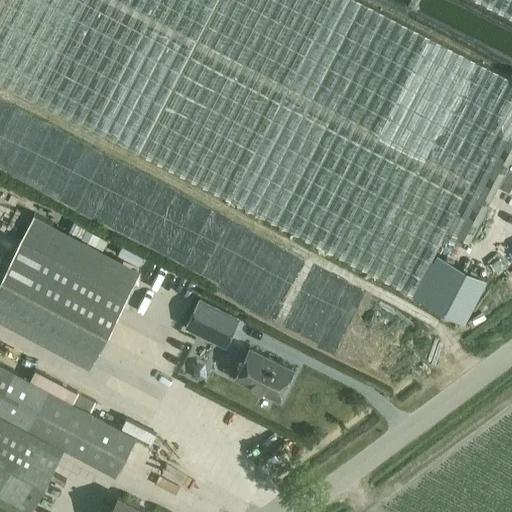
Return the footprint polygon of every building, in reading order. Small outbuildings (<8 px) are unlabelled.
[(469,241),(511,158),(511,78),(358,0),(0,0),(0,78),(412,292),(445,229),(469,241)] [(511,0),(479,0),(511,17),(511,0)] [(193,225),(200,212),(115,170),(109,183),(193,225)] [(479,233),(468,252),(497,268),(508,249),(479,233)] [(21,238),(0,277),(0,317),(90,365),(128,294),(21,238)] [(331,281),(334,267),(322,265),(319,278),(331,281)] [(173,277),(198,288),(202,278),(178,267),(173,277)] [(396,332),(403,315),(320,281),(314,295),(310,293),(298,321),(381,355),(391,330),(396,332)] [(199,298),(186,325),(226,344),(239,318),(199,298)] [(236,376),(278,398),(293,369),(250,348),(236,376)] [(0,429),(57,459),(64,446),(116,474),(137,435),(0,362),(0,429)] [(39,372),(86,391),(90,381),(43,362),(39,372)] [(233,400),(228,410),(260,426),(265,416),(233,400)] [(28,511),(57,459),(0,429),(0,498),(24,511),(28,511)] [(119,494),(113,505),(102,500),(95,511),(149,511),(150,511),(119,494)]
